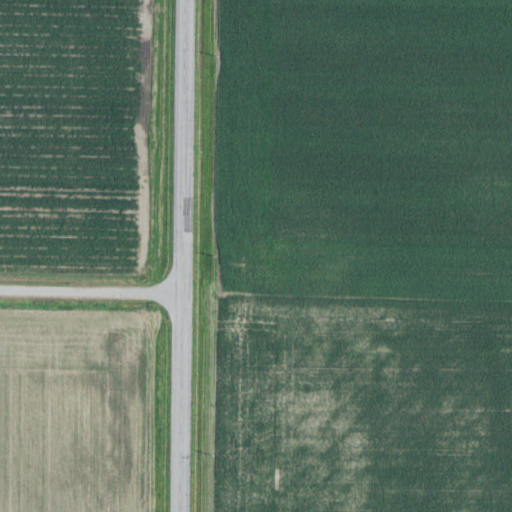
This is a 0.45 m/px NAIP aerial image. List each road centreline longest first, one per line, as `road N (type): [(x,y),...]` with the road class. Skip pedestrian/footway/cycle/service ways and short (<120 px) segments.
road 1 (tertiary): [(179,511),(184,0)]
road 2 (residential): [(181,292),(0,289)]
